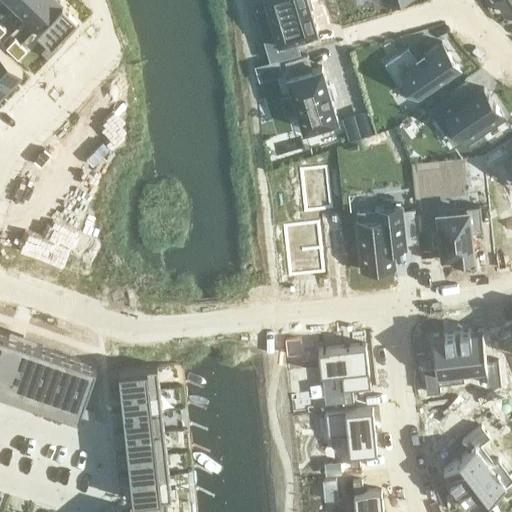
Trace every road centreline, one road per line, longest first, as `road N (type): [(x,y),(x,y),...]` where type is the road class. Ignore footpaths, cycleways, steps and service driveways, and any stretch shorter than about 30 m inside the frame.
road 1 (residential): [(0,287),(151,333),(392,307)]
road 2 (residential): [(430,511),(404,423),(392,307)]
road 3 (residential): [(95,0),(103,51),(0,159)]
road 4 (residential): [(392,307),(511,283)]
